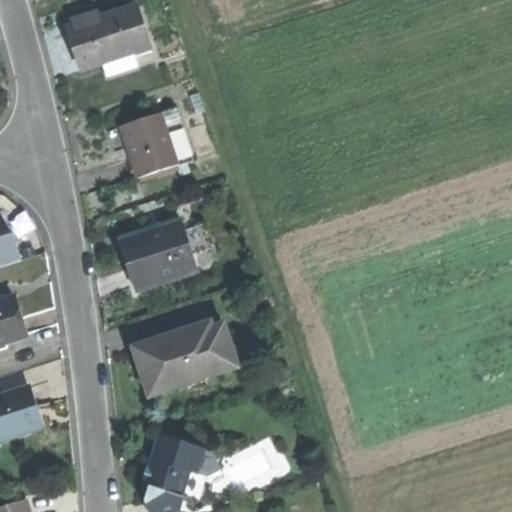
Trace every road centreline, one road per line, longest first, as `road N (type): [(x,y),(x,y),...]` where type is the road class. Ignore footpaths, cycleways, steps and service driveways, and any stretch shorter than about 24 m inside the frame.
road 1 (residential): [(102,511),(54,155)]
road 2 (residential): [(54,155),(16,0)]
